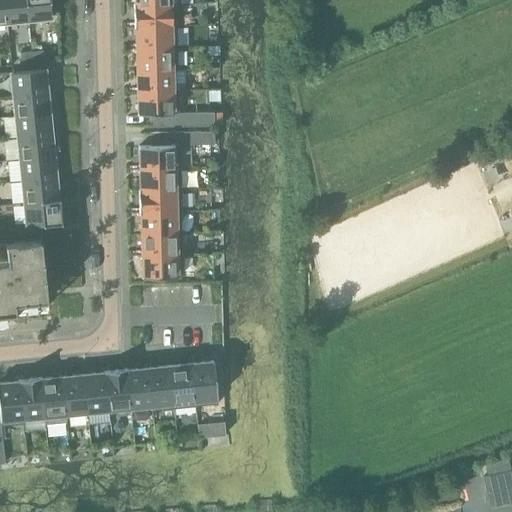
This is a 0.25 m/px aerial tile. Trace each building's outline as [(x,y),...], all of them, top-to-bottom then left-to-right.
[(4,0),(6,22),(28,20),(25,0),(4,0)] [(25,0),(28,20),(50,18),(49,1),(50,1),(49,0),(25,0)] [(170,4),(133,5),(134,27),(176,26),(176,24),(171,24),(170,4)] [(135,27),(136,48),(176,47),(176,26),(134,27),(134,28),(135,27)] [(177,69),(176,47),(136,48),(136,70),(177,69)] [(31,51),(32,61),(43,60),(42,50),(31,51)] [(32,61),(31,51),(20,52),(21,62),(32,61)] [(10,72),(13,94),(47,90),(44,69),(10,72)] [(136,70),(137,92),(164,91),(172,91),(177,90),(177,89),(173,89),(172,70),(177,70),(177,69),(136,70)] [(13,94),(15,115),(49,112),(47,90),(13,94)] [(178,113),(177,90),(172,91),(164,91),(137,92),(137,114),(150,114),(150,127),(165,126),(164,113),(172,113),(178,113)] [(15,115),(17,137),(51,133),(49,112),(15,115)] [(188,113),(189,126),(197,125),(196,112),(188,113)] [(205,112),(196,112),(197,125),(205,125),(205,112)] [(213,112),(205,112),(205,125),(213,125),(213,112)] [(173,126),(172,113),(164,113),(165,126),(173,126)] [(178,113),(172,113),(173,126),(181,126),(180,113),(178,113)] [(188,113),(180,113),(181,126),(189,126),(188,113)] [(181,131),(173,132),(173,145),(179,145),(181,145),(181,131)] [(189,131),(181,131),(181,145),(189,144),(189,131)] [(189,131),(189,144),(197,144),(197,131),(189,131)] [(205,131),(197,131),(197,144),(205,144),(205,131)] [(213,131),(205,131),(205,144),(214,144),(213,131)] [(138,146),(139,169),(141,169),(179,168),(179,145),(173,145),(165,145),(165,132),(150,132),(151,145),(138,146)] [(165,145),(173,145),(173,132),(165,132),(165,145)] [(17,137),(19,158),(53,154),(51,133),(17,137)] [(19,158),(21,179),(55,176),(53,154),(19,158)] [(180,189),(179,168),(141,169),(139,169),(140,189),(138,189),(138,190),(180,189)] [(21,179),(23,201),(58,197),(57,190),(55,176),(21,179)] [(138,190),(139,212),(181,211),(180,189),(138,190)] [(58,197),(23,201),(26,225),(43,223),(43,224),(44,224),(60,222),(61,222),(61,221),(59,199),(59,197),(58,197)] [(181,232),(181,211),(139,212),(139,213),(140,213),(141,233),(181,232)] [(182,254),(181,232),(141,233),(141,255),(182,254)] [(0,312),(3,312),(5,312),(15,311),(15,310),(23,309),(24,309),(25,309),(36,308),(37,308),(45,307),(47,307),(47,305),(40,240),(28,241),(27,241),(16,242),(14,242),(14,243),(0,244),(0,312)] [(182,254),(141,255),(142,277),(182,276),(182,254)] [(191,363),(195,406),(217,403),(213,361),(209,361),(191,363)] [(191,363),(169,365),(174,408),(195,406),(191,363)] [(152,410),(174,408),(169,365),(148,367),(152,410)] [(151,410),(152,410),(148,367),(127,369),(127,368),(126,368),(130,407),(151,405),(151,410)] [(130,407),(126,368),(105,371),(109,410),(130,407)] [(104,372),(83,374),(87,412),(109,410),(105,371),(103,371),(104,372)] [(83,374),(62,376),(66,414),(87,412),(83,374)] [(44,416),(66,414),(62,376),(41,378),(41,377),(40,377),(44,416)] [(40,377),(19,379),(23,423),(24,423),(23,418),(44,416),(40,377)] [(1,426),(23,423),(19,379),(17,379),(18,381),(0,382),(0,421),(0,426),(1,426)] [(198,437),(225,435),(223,422),(197,424),(198,437)] [(490,507),(511,502),(511,469),(483,476),(490,507)]
